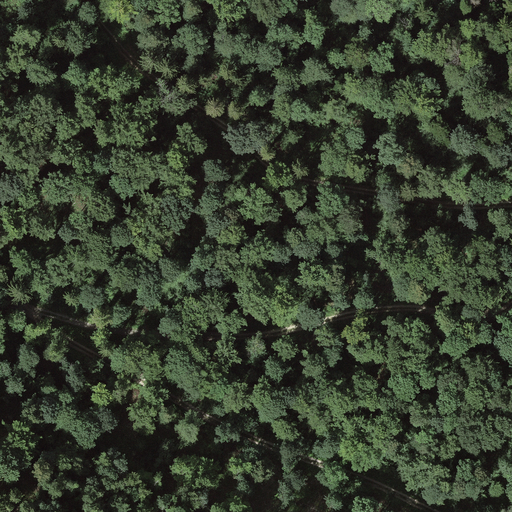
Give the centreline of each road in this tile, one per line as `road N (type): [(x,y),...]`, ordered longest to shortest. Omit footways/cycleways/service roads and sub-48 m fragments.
road 1 (track): [(0,307),(191,335),(257,334),(365,310),(462,319),(511,303)]
road 2 (track): [(511,205),(409,200),(298,176),(175,97),(109,42),(82,0)]
road 3 (track): [(436,511),(206,416),(94,358),(0,290)]
